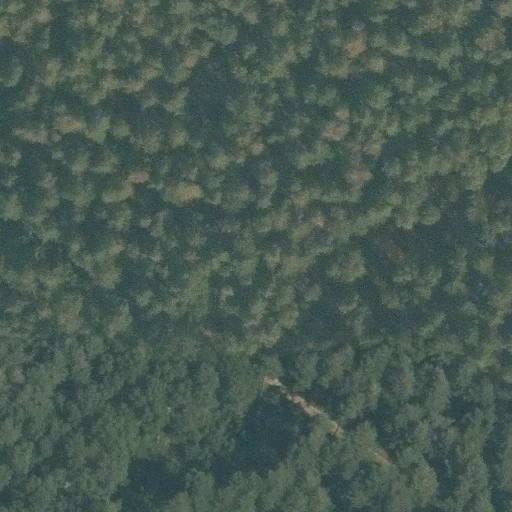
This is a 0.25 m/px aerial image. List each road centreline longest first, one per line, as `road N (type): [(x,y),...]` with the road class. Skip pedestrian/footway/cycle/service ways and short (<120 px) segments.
road 1 (track): [(511,146),(0,511)]
road 2 (track): [(0,187),(457,511)]
